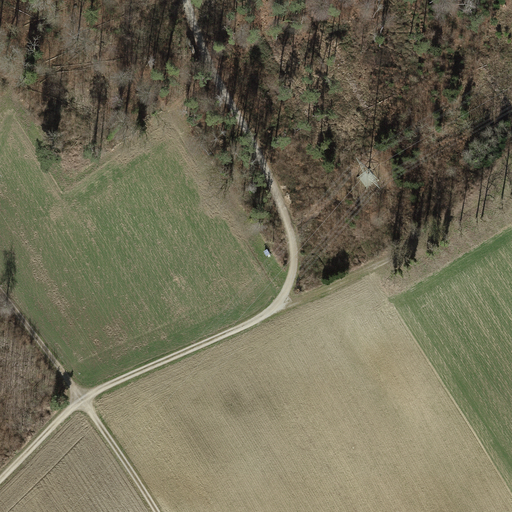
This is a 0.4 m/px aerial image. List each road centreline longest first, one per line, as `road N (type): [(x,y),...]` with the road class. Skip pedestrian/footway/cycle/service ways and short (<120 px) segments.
road 1 (track): [(287,303),(79,396),(0,479)]
road 2 (track): [(191,0),(297,239),(287,303)]
road 3 (track): [(287,303),(388,258),(511,181)]
road 4 (track): [(79,396),(0,279)]
road 5 (track): [(79,396),(156,511)]
